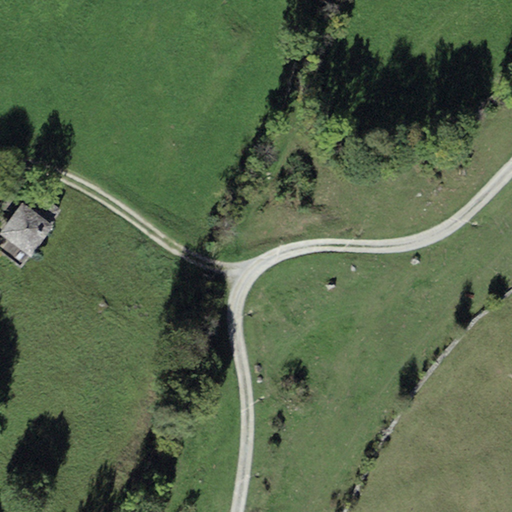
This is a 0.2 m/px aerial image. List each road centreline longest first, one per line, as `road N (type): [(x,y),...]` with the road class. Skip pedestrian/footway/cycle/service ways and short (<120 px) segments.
road 1 (track): [(511,166),(429,237),(294,249),(253,268),(189,253),(83,185),(0,164)]
road 2 (track): [(238,511),(248,416),(236,311),(253,268)]
